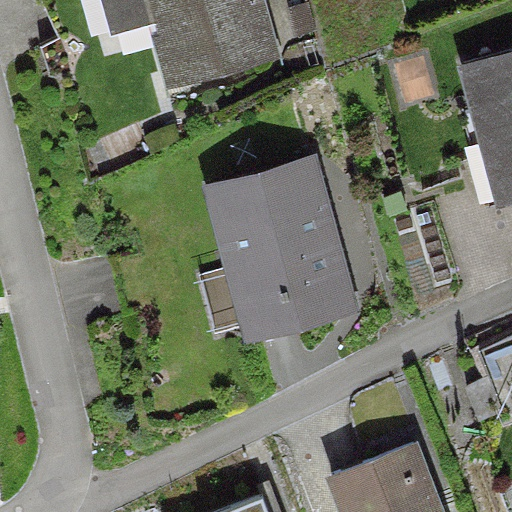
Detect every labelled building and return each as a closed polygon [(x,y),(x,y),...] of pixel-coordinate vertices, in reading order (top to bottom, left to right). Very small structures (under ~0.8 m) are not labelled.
[(100,0),(37,0),(52,30),(54,37),(106,13),(100,0)] [(151,17),(167,77),(266,50),(252,0),(102,0),(106,13),(110,29),(151,17)] [(295,36),(313,32),(306,6),(288,11),(295,36)] [(511,48),(460,63),(486,157),(499,203),(511,198),(511,48)] [(245,326),(258,322),(288,314),(344,299),(307,164),(208,190),(245,326)] [(496,413),(483,379),(462,386),(475,421),(496,413)] [(329,475),(343,511),(433,511),(408,446),(362,464),(329,475)] [(265,511),(258,495),(211,511),(265,511)]
